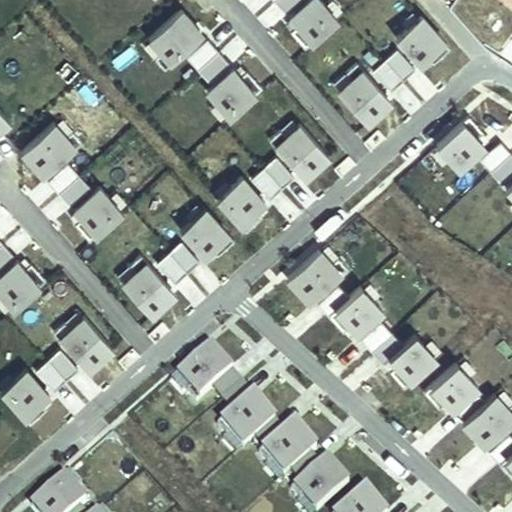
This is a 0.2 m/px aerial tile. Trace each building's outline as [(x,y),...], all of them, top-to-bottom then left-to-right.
[(294,0),(273,0),(283,10),(294,0)] [(294,23),(288,28),(303,45),(335,16),(320,0),(303,0),(287,15),(294,23)] [(152,55),(161,66),(201,31),(179,6),(146,36),(158,50),(152,55)] [(425,54),(431,60),(448,45),(419,13),(394,35),(417,61),(425,54)] [(221,17),(208,31),(222,43),(234,28),(221,17)] [(182,55),(193,67),(216,48),(205,35),(182,55)] [(393,43),(380,54),(400,76),(413,65),(393,43)] [(227,60),(216,48),(193,67),(204,80),(227,60)] [(388,88),(400,76),(380,54),(368,65),(388,88)] [(389,98),(354,59),(343,68),(349,74),(335,87),(364,120),(389,98)] [(259,84),(244,67),(238,73),(231,65),(205,88),(227,113),(259,84)] [(0,126),(8,120),(0,110),(0,126)] [(467,113),(435,142),(457,167),(483,144),(476,135),(482,130),(467,113)] [(42,174),(80,138),(71,128),(65,134),(52,120),(20,150),(42,174)] [(277,127),(267,136),(302,175),(327,153),(297,120),(283,133),(277,127)] [(476,159),(487,171),(509,151),(499,139),(476,159)] [(272,151),(259,162),(279,184),(292,173),(272,151)] [(511,153),(509,151),(487,171),(498,183),(511,170),(511,153)] [(46,179),(57,191),(79,171),(68,159),(46,179)] [(267,195),(279,184),(259,162),(247,173),(267,195)] [(90,184),(79,171),(57,191),(68,204),(90,184)] [(243,228),(260,213),(254,207),(262,199),(239,173),(214,195),(243,228)] [(79,216),(73,222),(88,238),(120,210),(98,185),(72,208),(79,216)] [(210,248),(215,254),(233,238),(204,206),(178,229),(201,255),(210,248)] [(0,231),(3,236),(18,226),(10,212),(0,217),(0,231)] [(177,236),(165,247),(185,270),(197,259),(177,236)] [(0,264),(12,254),(1,241),(0,242),(0,264)] [(320,245),(286,275),(307,300),(345,266),(335,255),(332,258),(320,245)] [(172,281),(185,270),(165,247),(153,258),(172,281)] [(174,291),(138,252),(128,262),(133,268),(119,281),(149,313),(174,291)] [(44,278),(29,261),(23,266),(16,258),(0,271),(0,293),(12,306),(44,278)] [(350,293),(339,281),(317,301),(328,313),(350,293)] [(348,324),(356,332),(382,308),(360,284),(350,293),(328,313),(342,330),(348,324)] [(63,319),(52,328),(87,368),(112,347),(83,313),(68,326),(63,319)] [(360,337),(371,349),(393,329),(382,317),(360,337)] [(393,329),(371,349),(382,361),(388,356),(404,341),(393,329)] [(404,341),(388,356),(395,363),(388,369),(403,386),(436,357),(414,332),(404,341)] [(230,368),(209,344),(175,375),(186,388),(183,391),(193,402),(208,388),(230,368)] [(56,345),(44,356),(64,378),(76,367),(56,345)] [(252,348),(233,363),(244,377),(263,361),(252,348)] [(52,389),(64,378),(44,356),(32,367),(52,389)] [(477,384),(455,359),(423,388),(438,405),(444,400),(451,408),(454,406),(476,386),(477,384)] [(0,389),(28,421),(44,406),(39,400),(47,393),(24,367),(0,387),(0,389)] [(241,381),(230,368),(208,388),(219,401),(241,381)] [(241,381),(219,401),(230,413),(252,393),(241,381)] [(476,386),(454,406),(464,417),(486,397),(476,386)] [(461,419),(483,443),(511,417),(511,402),(509,399),(506,402),(494,390),(486,397),(464,417),(461,419)] [(274,417),(252,393),(230,413),(216,425),(226,436),(229,433),(241,446),(252,437),(274,417)] [(274,417),(252,437),(262,448),(284,428),(274,417)] [(315,445),(293,420),(284,428),(262,448),(257,452),(267,464),(270,461),(282,474),(287,471),(309,450),(315,445)] [(511,430),(510,429),(488,449),(511,475),(511,430)] [(309,450),(287,471),(297,482),(319,462),(309,450)] [(313,511),(348,481),(325,456),(319,462),(297,482),(288,491),(298,501),(301,498),(313,511)] [(64,474),(30,504),(36,511),(70,511),(80,503),(90,495),(80,484),(77,487),(64,474)] [(385,511),(386,511),(364,487),(336,511),(385,511)] [(249,511),(267,511),(272,508),(263,499),(249,511)] [(87,511),(80,503),(70,511),(87,511)]
